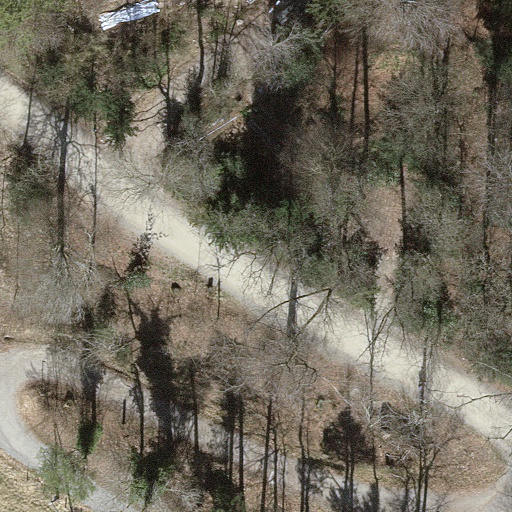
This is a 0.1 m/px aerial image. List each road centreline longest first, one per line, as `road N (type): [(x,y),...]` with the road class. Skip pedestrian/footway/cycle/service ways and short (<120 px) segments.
road 1 (track): [(0,99),(87,156),(222,264),(511,425)]
road 2 (track): [(0,381),(21,366),(79,373),(393,502),(511,505)]
road 3 (motorway): [(0,305),(511,409)]
road 4 (motorway): [(511,63),(199,0)]
road 5 (track): [(114,511),(2,436),(0,424)]
